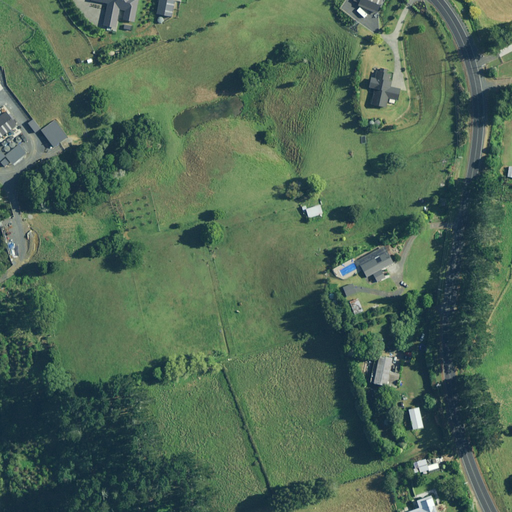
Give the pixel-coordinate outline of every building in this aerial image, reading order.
[(91,0),(92,0),(109,3),(108,6),(104,25),(116,27),(120,9),(125,10),(123,18),(134,21),(138,0),(91,0)] [(160,0),(157,13),(172,16),(175,0),(160,0)] [(384,0),(354,0),(354,1),(360,3),(359,5),(379,13),(384,0)] [(388,107),(388,103),(396,104),(396,100),(400,100),(402,88),(391,87),(393,73),(389,72),(389,69),(382,68),(382,72),(376,71),(376,78),(373,78),(372,88),(374,88),(372,105),(388,107)] [(7,111),(0,116),(0,137),(17,125),(7,111)] [(381,119),(369,120),(369,127),(382,126),(381,119)] [(324,213),(321,205),(308,209),(307,206),(303,207),(305,213),(308,211),(311,218),(324,213)] [(394,265),(385,248),(357,262),(366,279),(372,276),(377,284),(385,280),(380,271),(394,265)] [(343,288),(347,297),(358,293),(355,283),(343,288)] [(334,291),(328,294),(336,312),(342,310),(334,291)] [(358,295),(349,298),(355,315),(364,312),(358,295)] [(394,359),(376,356),(371,382),(398,387),(401,373),(392,371),(394,359)] [(426,424),(422,424),(418,408),(408,411),(413,431),(423,428),(424,433),(428,432),(426,424)] [(438,511),(433,497),(421,501),(423,508),(412,511),(438,511)]
